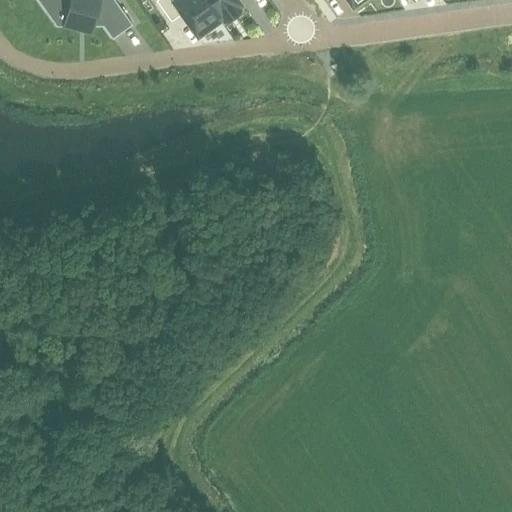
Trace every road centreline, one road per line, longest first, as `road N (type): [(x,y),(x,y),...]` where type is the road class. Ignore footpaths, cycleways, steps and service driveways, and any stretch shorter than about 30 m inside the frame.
road 1 (residential): [(314,38),(81,71),(34,66),(0,48)]
road 2 (residential): [(511,14),(314,38)]
